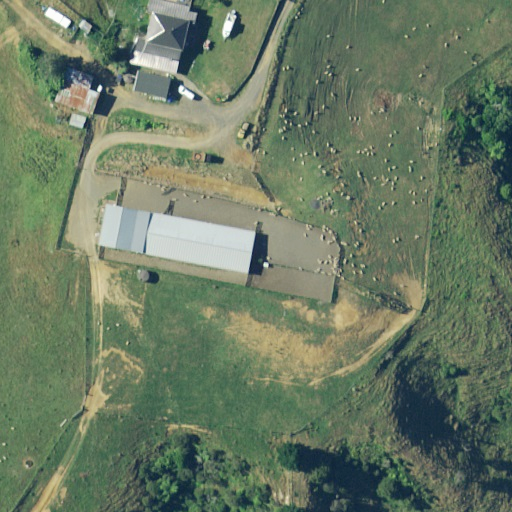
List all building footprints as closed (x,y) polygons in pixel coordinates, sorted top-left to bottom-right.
[(191,8),(156,0),(149,0),(146,20),(149,21),(144,43),(182,51),(190,13),(191,8)] [(180,52),(134,42),(129,63),(175,74),(180,52)] [(86,64),(83,73),(67,68),(55,102),(91,114),(98,94),(103,80),(97,78),(100,69),(86,64)] [(169,77),(138,71),(134,92),(165,98),(169,77)] [(193,140),(137,129),(129,169),(185,180),(193,140)] [(255,235),(107,202),(98,242),(246,276),(255,235)]
